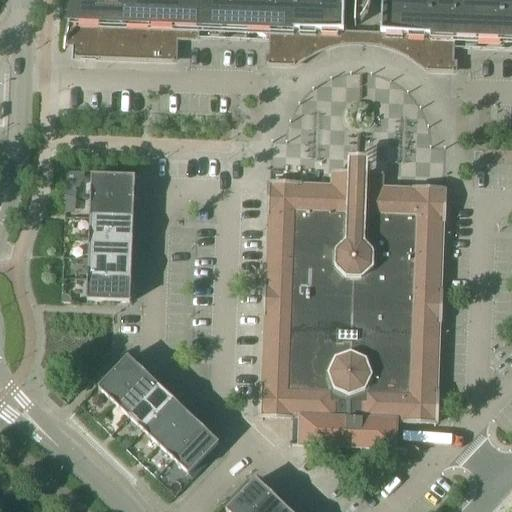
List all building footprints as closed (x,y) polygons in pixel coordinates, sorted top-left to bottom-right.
[(72,0),(71,8),(62,51),(64,51),(65,45),(75,45),(74,60),(173,63),(174,39),(198,40),(198,28),(269,31),(267,67),(294,68),(294,66),(301,61),(308,56),(316,53),(324,49),(332,47),(341,45),(343,45),(344,0),(72,0)] [(354,0),(354,28),(355,28),(355,23),(359,23),(360,24),(366,15),(369,5),(369,0),(354,0)] [(511,0),(380,0),(379,47),(381,47),(389,49),(397,52),(405,56),(412,60),(419,65),(426,71),(426,73),(452,74),(454,37),(511,39),(511,0)] [(90,200),(133,201),(134,180),(133,180),(91,178),(90,200)] [(260,387),(259,418),(260,418),(260,419),(291,420),(298,420),(297,449),(306,449),(395,452),(396,424),(404,424),(404,425),(435,426),(435,424),(436,424),(437,394),(440,324),(441,293),(443,223),(444,223),(445,192),(443,192),(443,191),(413,190),(383,189),(380,189),(378,189),(377,190),(369,199),(369,212),(342,211),(342,198),(335,189),(334,187),(332,187),(331,187),(299,186),(300,186),(269,184),(269,186),(267,186),(266,216),(267,216),(264,287),(263,317),(260,387)] [(132,222),(133,201),(90,200),(89,220),(132,222)] [(132,242),(132,222),(89,220),(89,240),(132,242)] [(131,250),(132,242),(89,240),(88,261),(131,262),(131,250)] [(130,283),(131,262),(88,261),(87,281),(130,283)] [(129,302),(130,283),(87,281),(86,303),(87,303),(125,304),(129,304),(129,302)] [(113,406),(143,375),(128,360),(127,360),(124,363),(117,370),(98,390),(98,391),(113,406)] [(128,420),(158,388),(143,375),(113,406),(128,420)] [(143,434),(172,403),(158,388),(128,420),(143,434)] [(157,448),(187,417),(172,403),(143,434),(157,448)] [(172,462),(202,431),(187,417),(157,448),(172,462)] [(202,431),(172,462),(188,477),(188,476),(217,446),(217,445),(202,431)] [(124,440),(119,445),(124,450),(129,445),(124,440)] [(255,511),(271,496),(255,482),(226,511),(255,511)] [(284,511),(286,510),(271,496),(255,511),(284,511)]
